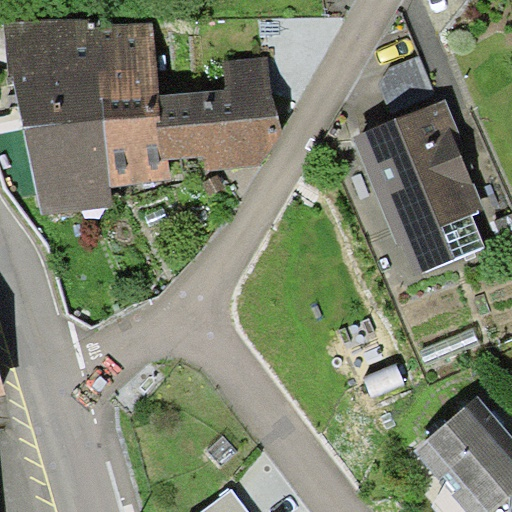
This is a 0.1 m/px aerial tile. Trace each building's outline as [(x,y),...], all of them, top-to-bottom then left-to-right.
[(153,22),(90,24),(89,19),(3,21),(11,78),(13,78),(41,216),(112,208),(110,185),(171,181),(169,160),(161,161),(156,126),(161,126),(159,94),(153,22)] [(161,161),(169,160),(204,156),(205,172),(260,166),(282,133),(279,116),(271,92),(267,56),(223,60),(225,90),(159,94),(161,126),(156,126),(161,161)] [(397,119),(440,102),(419,56),(388,67),(379,83),(397,119)] [(397,119),(354,134),(397,248),(405,245),(416,274),(485,248),(472,213),(483,209),(460,146),(464,145),(447,100),(440,102),(397,119)] [(511,435),(478,396),(415,449),(468,511),(489,511),(511,493),(511,435)] [(248,511),(231,489),(201,511),(248,511)]
